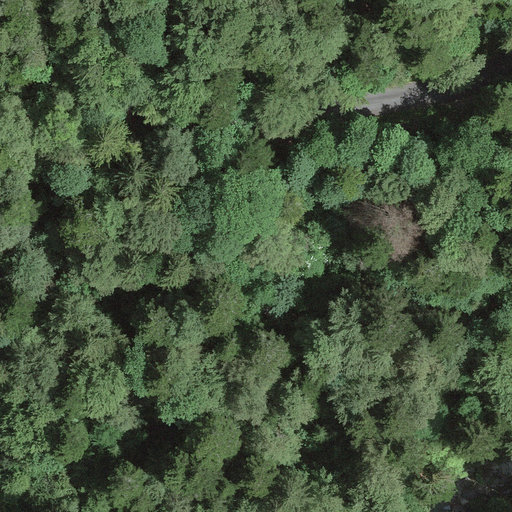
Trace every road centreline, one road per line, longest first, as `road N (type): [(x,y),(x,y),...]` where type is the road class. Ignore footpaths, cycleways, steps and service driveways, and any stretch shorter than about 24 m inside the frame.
road 1 (track): [(511,126),(463,192),(233,369),(189,392),(134,382),(0,447)]
road 2 (unclassified): [(0,77),(52,75),(176,120),(221,126),(421,98),(469,87),(511,64)]
